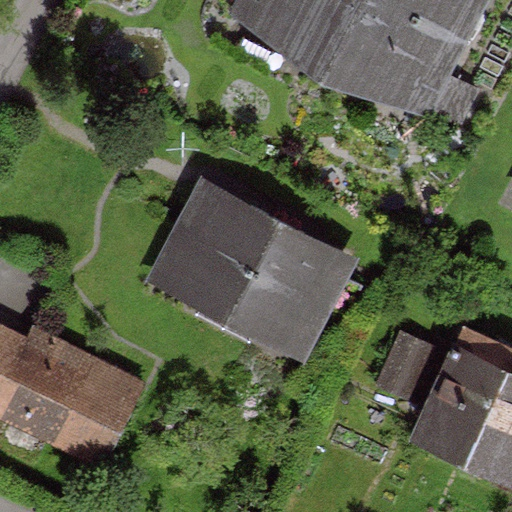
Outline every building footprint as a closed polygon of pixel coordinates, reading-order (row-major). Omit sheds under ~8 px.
[(277,38),(327,64),(360,0),(246,0),(242,9),(246,11),(251,2),(287,20),(277,38)] [(360,0),(327,64),(376,89),(385,72),(421,90),(416,99),(420,101),(472,0),(360,0)] [(319,300),(335,269),(294,249),(303,232),(250,204),(241,221),(201,200),(184,233),(191,237),(174,270),(208,287),(204,294),(257,321),(261,314),(294,331),(310,299),(319,300)] [(420,428),(511,469),(511,376),(508,374),(511,364),(511,349),(465,329),(420,428)] [(105,438),(134,380),(33,330),(23,351),(0,339),(0,398),(54,425),(58,415),(105,438)] [(377,382),(404,394),(427,344),(400,332),(377,382)]
